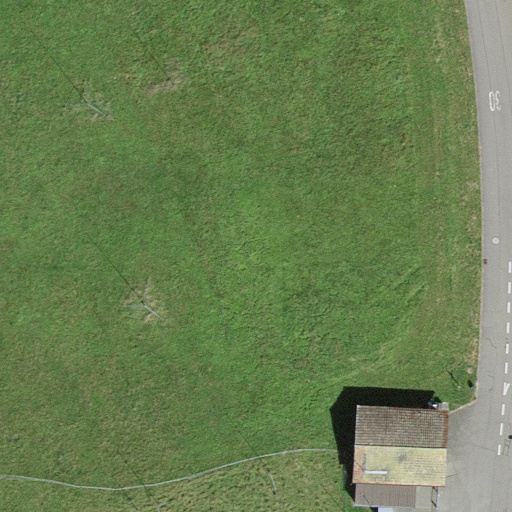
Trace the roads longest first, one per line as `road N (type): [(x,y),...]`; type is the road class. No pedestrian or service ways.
road 1 (residential): [(495,0),(511,225)]
road 2 (residential): [(509,356),(496,511)]
